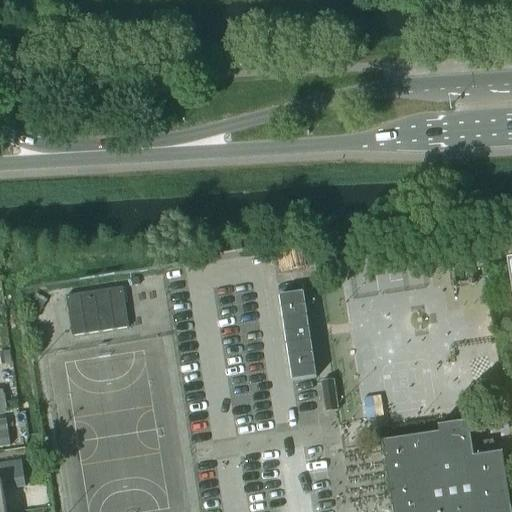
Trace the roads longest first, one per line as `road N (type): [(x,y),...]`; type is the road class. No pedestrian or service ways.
road 1 (secondary): [(511,84),(374,90),(173,146)]
road 2 (secondary): [(173,146),(228,150),(511,131)]
road 3 (secondary): [(173,146),(45,154)]
